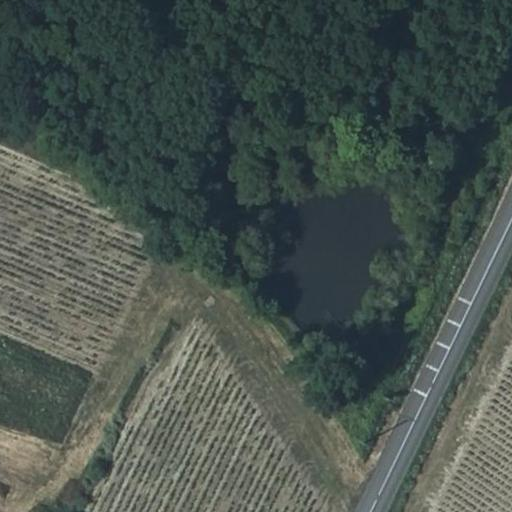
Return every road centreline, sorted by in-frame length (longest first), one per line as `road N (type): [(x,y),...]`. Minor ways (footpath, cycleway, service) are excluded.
road 1 (track): [(0,140),(98,201),(191,284),(356,511)]
road 2 (secondary): [(375,511),(511,225)]
